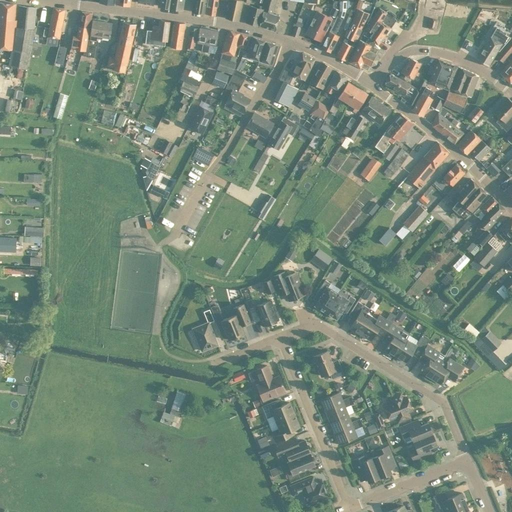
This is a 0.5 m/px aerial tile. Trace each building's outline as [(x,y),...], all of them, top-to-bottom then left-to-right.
[(27,66),(34,26),(36,5),(18,3),(16,18),(14,17),(15,1),(0,0),(0,45),(12,47),(9,63),(27,66)] [(203,11),(204,0),(193,0),(193,9),(203,11)] [(206,0),(205,11),(216,13),(218,0),(206,0)] [(228,0),(226,15),(237,17),(240,0),(228,0)] [(263,11),(262,11),(258,23),(280,30),(283,19),(278,17),(279,14),(271,11),(273,0),(263,0),(262,6),(263,7),(263,11)] [(328,14),(324,12),(313,35),(320,38),(328,22),(331,24),(338,10),(337,0),(333,0),(332,3),(332,4),(328,14)] [(337,0),(338,10),(331,24),(321,45),(330,50),(338,33),(335,32),(345,11),(345,0),(337,0)] [(403,0),(403,4),(413,9),(415,0),(414,0),(403,0)] [(37,13),(45,16),(50,4),(41,1),(37,13)] [(250,3),(245,19),(258,23),(262,11),(263,11),(263,7),(262,6),(250,3)] [(378,5),(377,6),(374,4),(373,5),(366,20),(368,22),(384,32),(389,24),(390,22),(392,23),(395,17),(393,16),(394,14),(394,12),(388,8),(386,8),(386,10),(378,5)] [(52,5),(50,19),(62,22),(64,7),(52,5)] [(345,34),(355,39),(367,11),(357,7),(345,34)] [(313,35),(324,12),(316,8),(305,31),(313,35)] [(81,9),(78,24),(89,25),(91,10),(81,9)] [(436,27),(438,17),(429,15),(426,25),(436,27)] [(88,36),(86,47),(86,49),(83,48),(83,53),(93,55),(95,42),(97,43),(98,38),(96,38),(96,33),(109,35),(111,20),(92,17),(89,37),(88,36)] [(159,17),(158,23),(152,22),(151,36),(166,38),(169,18),(159,17)] [(124,69),(126,62),(127,62),(135,25),(134,25),(135,21),(123,18),(122,22),(121,22),(114,55),(109,53),(107,63),(113,64),(112,67),(124,69)] [(62,22),(50,19),(48,25),(44,25),(43,33),(59,36),(62,22)] [(170,44),(180,46),(184,20),(173,19),(170,44)] [(384,32),(368,22),(362,32),(367,35),(374,39),(377,41),(384,32)] [(294,23),(291,33),(297,35),(300,25),(294,23)] [(89,25),(78,24),(76,34),(72,33),(70,45),(74,45),(74,46),(85,48),(89,25)] [(490,34),(476,56),(488,63),(498,48),(499,48),(511,34),(506,31),(506,30),(496,24),(490,34)] [(199,25),(199,29),(197,40),(202,41),(201,48),(207,50),(209,42),(215,43),(217,28),(199,25)] [(231,53),(233,53),(237,54),(239,44),(244,46),(248,33),(240,31),(228,27),(221,49),(221,50),(216,66),(232,71),(235,59),(229,58),(231,53)] [(186,44),(187,45),(184,53),(189,55),(192,46),(193,46),(195,34),(188,32),(186,44)] [(259,57),(265,38),(252,34),(246,53),(259,57)] [(355,39),(345,34),(336,53),(345,58),(355,39)] [(367,35),(365,40),(370,42),(362,60),(369,63),(370,63),(375,61),(378,56),(376,51),(375,51),(377,46),(372,43),(374,39),(367,35)] [(511,35),(507,41),(496,54),(502,59),(511,50),(511,55),(499,71),(511,81),(511,35)] [(67,37),(59,36),(58,43),(65,44),(67,37)] [(138,58),(143,37),(136,36),(131,57),(138,58)] [(370,42),(365,40),(359,37),(349,59),(367,68),(369,63),(362,60),(370,42)] [(277,42),(265,38),(259,57),(271,61),(277,42)] [(32,41),(30,53),(39,54),(41,42),(32,41)] [(62,61),(66,45),(58,43),(55,51),(53,59),(62,61)] [(314,56),(302,50),(291,70),(304,77),(310,65),(314,56)] [(180,75),(183,76),(198,83),(203,73),(191,68),(194,62),(206,67),(209,59),(197,54),(193,62),(187,59),(180,75)] [(420,60),(410,55),(405,65),(403,65),(398,75),(402,77),(404,72),(412,76),(414,72),(417,73),(419,70),(416,68),(420,60)] [(429,65),(427,70),(431,72),(428,79),(448,87),(458,64),(458,63),(438,56),(434,66),(429,65)] [(321,60),(312,76),(311,79),(322,85),(328,74),(329,72),(327,71),(331,65),(321,60)] [(458,64),(448,87),(449,85),(470,94),(478,73),(458,64)] [(240,111),(241,108),(243,109),(249,97),(237,90),(246,72),(235,66),(225,85),(231,88),(225,100),(234,104),(232,107),(240,111)] [(278,77),(283,79),(274,97),(288,104),(297,86),(284,79),(289,70),(283,67),(280,74),(278,77)] [(216,68),(211,81),(224,85),(228,73),(216,68)] [(328,82),(325,87),(322,92),(328,95),(331,91),(330,91),(334,85),(339,88),(347,74),(336,68),(328,81),(328,82)] [(402,77),(398,75),(390,71),(384,80),(399,88),(398,90),(404,93),(407,87),(412,90),(410,94),(416,98),(422,88),(416,84),(416,85),(410,82),(402,77)] [(198,83),(183,76),(178,87),(183,89),(181,92),(183,93),(181,99),(184,100),(180,107),(186,110),(193,94),(198,83)] [(416,98),(410,94),(406,102),(412,106),(412,107),(422,113),(432,96),(427,93),(430,87),(424,84),(427,78),(420,76),(416,84),(422,88),(416,98)] [(333,101),(329,107),(329,108),(334,110),(341,96),(347,100),(357,85),(347,79),(338,94),(334,102),(333,101)] [(357,85),(347,100),(354,104),(352,108),(355,110),(367,91),(357,85)] [(460,110),(466,97),(448,89),(442,102),(460,110)] [(308,107),(314,99),(315,97),(304,90),(297,100),(308,107)] [(214,105),(218,97),(207,91),(203,100),(214,105)] [(67,94),(59,92),(52,114),(60,117),(67,94)] [(436,93),(430,104),(438,108),(444,96),(436,93)] [(371,94),(361,107),(379,120),(389,107),(371,94)] [(511,111),(511,99),(507,95),(493,109),(499,115),(495,119),(506,129),(511,121),(511,116),(510,114),(511,111)] [(329,108),(329,107),(318,99),(309,111),(311,112),(310,114),(314,118),(312,122),(306,117),(302,123),(319,134),(323,128),(319,125),(324,116),(323,115),(329,108)] [(475,102),(466,114),(474,120),(483,109),(475,102)] [(202,130),(212,109),(198,103),(188,124),(202,130)] [(441,103),(431,122),(439,129),(446,117),(442,114),(447,107),(441,103)] [(104,107),(100,119),(112,123),(116,110),(104,107)] [(299,113),(292,109),(288,115),(299,121),(299,113)] [(276,125),(271,122),(272,121),(254,110),(246,123),(265,134),(266,131),(270,134),(276,125)] [(122,123),(125,114),(118,111),(115,120),(122,123)] [(385,128),(374,143),(380,147),(378,150),(376,148),(372,153),(381,160),(385,156),(381,152),(390,141),(387,139),(389,136),(391,133),(406,116),(400,111),(385,128)] [(359,113),(352,124),(347,132),(353,136),(358,127),(365,116),(359,113)] [(283,114),(268,141),(278,146),(287,129),(291,132),(297,122),(283,114)] [(345,122),(350,125),(355,117),(351,114),(345,122)] [(390,141),(381,152),(387,157),(390,153),(391,153),(398,144),(392,140),(392,139),(395,136),(397,138),(412,121),(406,116),(391,133),(389,136),(387,139),(390,141)] [(452,121),(446,117),(439,129),(446,135),(455,124),(457,120),(455,118),(452,121)] [(473,121),(468,117),(463,123),(468,127),(473,121)] [(457,120),(455,124),(446,135),(454,141),(463,130),(455,124),(458,120),(457,120)] [(511,154),(501,165),(508,173),(509,172),(511,169),(511,123),(506,130),(511,136),(511,154)] [(466,152),(467,151),(469,149),(478,158),(490,146),(470,127),(456,141),(466,152)] [(134,137),(143,140),(146,132),(137,129),(134,137)] [(353,140),(345,135),(340,142),(346,146),(347,143),(350,145),(353,140)] [(264,141),(257,137),(253,143),(261,147),(264,141)] [(172,142),(164,138),(159,149),(167,153),(172,142)] [(423,154),(406,174),(419,185),(436,166),(435,165),(448,150),(437,139),(423,154)] [(212,152),(196,144),(191,154),(207,162),(212,152)] [(401,146),(386,164),(394,170),(408,151),(401,146)] [(263,147),(259,155),(264,159),(270,149),(267,147),(266,149),(263,147)] [(136,150),(132,156),(146,163),(149,156),(136,150)] [(229,153),(226,159),(232,162),(235,156),(229,153)] [(367,177),(380,160),(371,153),(358,170),(367,177)] [(264,159),(259,155),(252,166),(258,170),(264,159)] [(143,172),(152,177),(160,163),(151,158),(143,172)] [(443,174),(444,176),(442,178),(446,182),(448,180),(451,183),(464,170),(455,162),(443,174)] [(511,169),(509,172),(510,173),(507,176),(511,181),(503,188),(511,198),(511,169)] [(400,181),(406,173),(401,170),(396,179),(400,181)] [(41,180),(41,172),(33,171),(33,172),(19,171),(19,179),(33,180),(33,175),(37,175),(37,180),(41,180)] [(154,180),(168,184),(171,177),(156,172),(154,180)] [(248,172),(242,182),(249,185),(254,175),(248,172)] [(358,172),(353,177),(359,183),(364,178),(358,172)] [(458,187),(453,192),(446,200),(455,208),(478,183),(470,176),(459,187),(458,187)] [(455,188),(463,181),(460,178),(452,185),(455,188)] [(169,190),(154,183),(151,189),(166,196),(169,190)] [(429,195),(434,189),(428,183),(422,188),(429,195)] [(478,183),(455,208),(464,217),(476,203),(475,202),(486,191),(478,183)] [(269,190),(256,212),(263,216),(276,195),(269,190)] [(424,203),(429,198),(422,192),(418,197),(424,203)] [(497,199),(490,192),(473,211),(480,217),(482,213),(483,212),(497,199)] [(373,198),(365,207),(370,211),(378,202),(373,198)] [(497,199),(483,212),(482,213),(490,220),(504,206),(497,199)] [(402,220),(411,228),(428,210),(419,202),(402,220)] [(192,214),(200,218),(204,209),(195,205),(192,214)] [(511,214),(511,215),(500,225),(511,238),(511,214)] [(462,231),(466,226),(471,221),(467,218),(464,221),(460,225),(451,235),(455,238),(457,236),(457,237),(462,231)] [(43,226),(23,225),(23,234),(42,235),(43,226)] [(482,243),(492,232),(485,226),(475,237),(474,239),(480,245),(482,243)] [(191,230),(180,228),(177,243),(188,245),(191,230)] [(0,244),(7,245),(7,249),(16,249),(16,245),(17,235),(0,234),(0,244)] [(496,248),(487,240),(474,255),(483,263),(496,248)] [(324,265),(331,256),(318,246),(311,256),(324,265)] [(40,256),(29,256),(29,264),(40,264),(40,256)] [(279,293),(285,290),(289,298),(304,291),(295,269),(285,273),(283,269),(271,274),(279,293)] [(511,272),(503,282),(510,289),(511,286),(511,272)] [(266,291),(274,288),(270,276),(262,279),(266,291)] [(325,309),(337,291),(327,284),(330,280),(324,277),(315,291),(320,294),(314,303),(325,309)] [(367,281),(360,277),(355,284),(361,289),(367,281)] [(347,297),(337,291),(325,309),(336,316),(341,308),(346,310),(355,296),(349,293),(347,297)] [(390,310),(393,304),(378,296),(374,302),(390,310)] [(260,318),(262,323),(269,320),(270,322),(276,320),(276,318),(278,317),(277,315),(279,314),(276,308),(274,308),(270,297),(254,303),(254,304),(247,307),(253,321),(260,318)] [(357,299),(350,310),(348,313),(355,317),(350,325),(360,332),(371,314),(366,310),(369,306),(357,299)] [(250,320),(243,301),(232,305),(235,312),(220,318),(228,337),(244,331),(241,323),(250,320)] [(217,342),(208,320),(213,318),(209,306),(203,309),(207,320),(192,326),(201,348),(217,342)] [(376,317),(371,314),(360,332),(370,338),(375,330),(382,334),(383,334),(391,320),(379,312),(376,317)] [(402,327),(391,320),(383,334),(390,339),(385,347),(395,353),(405,336),(399,332),(402,327)] [(501,338),(489,326),(480,335),(492,347),(501,338)] [(405,336),(395,353),(405,360),(411,351),(418,356),(427,342),(430,337),(422,332),(415,342),(405,336)] [(427,342),(418,356),(425,360),(420,369),(430,375),(441,357),(437,354),(439,350),(427,342)] [(313,354),(316,360),(313,361),(316,367),(318,366),(321,373),(329,370),(332,376),(344,371),(338,357),(331,359),(327,348),(313,354)] [(6,351),(4,356),(11,359),(14,354),(6,351)] [(441,357),(430,375),(440,381),(445,373),(454,379),(463,364),(449,356),(446,360),(441,357)] [(258,375),(260,380),(256,382),(262,398),(285,389),(278,373),(271,376),(270,372),(267,363),(247,370),(251,378),(258,375)] [(232,371),(235,378),(241,376),(240,373),(244,372),(242,367),(232,371)] [(177,388),(171,405),(169,411),(180,414),(182,409),(180,408),(185,391),(177,388)] [(325,408),(352,397),(351,394),(342,397),(339,389),(320,397),(325,408)] [(388,396),(390,401),(384,404),(389,417),(396,415),(398,420),(410,415),(408,410),(412,408),(407,394),(403,396),(400,391),(388,396)] [(352,397),(325,408),(329,420),(348,412),(345,405),(353,401),(352,397)] [(276,419),(294,412),(289,399),(278,404),(275,398),(261,403),(266,415),(273,412),(276,419)] [(244,412),(256,408),(254,401),(241,405),(244,412)] [(379,426),(385,423),(379,409),(373,411),(379,426)] [(293,431),(291,427),(299,424),(294,412),(276,419),(278,425),(271,428),(275,439),(293,431)] [(351,420),(348,412),(329,420),(334,431),(361,420),(360,416),(351,420)] [(417,417),(413,419),(400,424),(404,435),(411,432),(413,439),(432,431),(427,420),(420,423),(417,417)] [(361,420),(334,431),(339,442),(357,435),(354,427),(363,423),(361,420)] [(432,431),(413,439),(416,445),(409,448),(413,458),(431,451),(429,445),(437,442),(432,431)] [(294,434),(290,436),(273,443),(278,454),(286,451),(289,458),(287,458),(287,459),(309,450),(308,447),(309,445),(308,442),(306,441),(304,437),(297,440),(294,434)] [(447,444),(455,444),(454,434),(447,434),(447,444)] [(396,464),(393,456),(387,443),(375,448),(377,453),(372,455),(380,475),(391,470),(389,467),(396,464)] [(309,450),(287,459),(290,466),(286,468),(290,478),(305,472),(303,467),(314,462),(313,458),(314,456),(313,453),(310,452),(309,450)] [(380,475),(372,455),(366,457),(364,453),(352,457),(357,471),(361,478),(367,476),(368,479),(380,475)] [(268,462),(270,470),(281,466),(278,459),(268,462)] [(313,474),(290,483),(294,492),(303,488),(308,502),(327,494),(322,480),(316,482),(313,474)] [(288,488),(285,482),(279,485),(281,490),(288,488)] [(447,496),(444,488),(433,493),(436,501),(437,500),(440,506),(444,504),(447,509),(466,501),(462,490),(447,496)] [(470,511),(466,501),(447,509),(447,511),(470,511)] [(414,511),(412,506),(405,509),(403,503),(388,509),(388,511),(414,511)]
